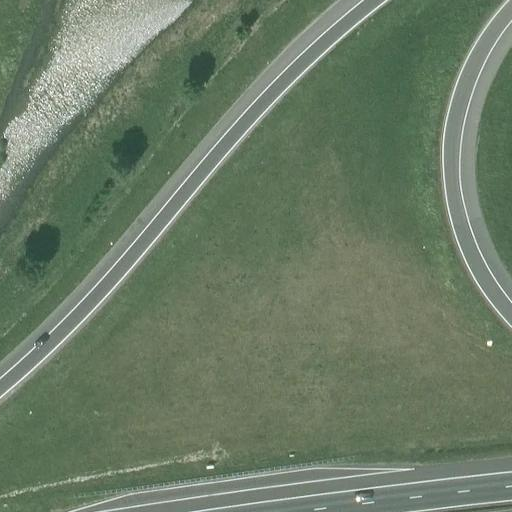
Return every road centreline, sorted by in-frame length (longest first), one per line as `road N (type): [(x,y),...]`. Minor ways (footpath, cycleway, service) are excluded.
road 1 (motorway): [(376,0),(303,61),(85,307),(0,387)]
road 2 (motorway): [(511,315),(466,243),(452,178),(468,75),(511,7)]
road 3 (motorway): [(511,486),(291,511)]
